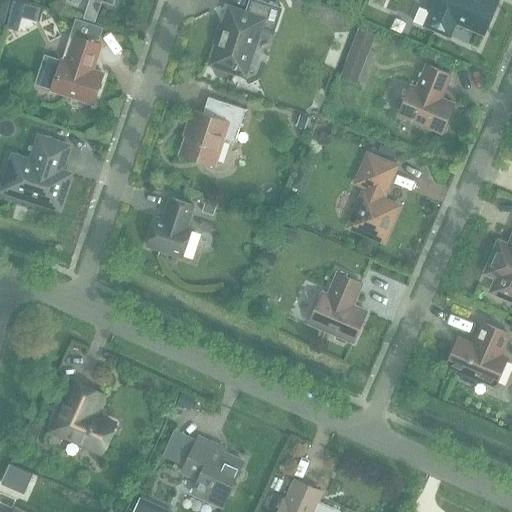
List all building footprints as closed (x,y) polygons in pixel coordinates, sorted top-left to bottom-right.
[(261,26),(274,31),(281,9),(256,0),(250,0),(246,13),(229,7),(224,24),(221,31),(219,30),(215,42),(217,43),(210,63),(235,72),(236,67),(241,68),(249,45),(254,47),(261,26)] [(498,0),(433,0),(428,11),(436,14),(430,28),(450,37),(456,23),(483,34),(498,0)] [(373,30),(359,24),(352,38),(367,44),(373,30)] [(75,35),(75,36),(70,34),(62,59),(61,59),(51,89),(93,103),(103,73),(92,69),(101,44),(75,35)] [(454,103),(442,97),(452,75),(426,64),(416,87),(411,84),(398,114),(442,133),(454,103)] [(223,138),(235,141),(246,109),(208,96),(203,113),(193,109),(187,126),(189,126),(180,154),(214,165),(223,138)] [(60,159),(64,160),(69,146),(39,137),(31,161),(13,155),(2,190),(17,194),(18,197),(31,201),(34,200),(59,208),(70,174),(57,169),(60,159)] [(383,192),(384,192),(395,166),(369,155),(358,181),(368,185),(365,193),(364,192),(350,226),(383,240),(397,206),(380,199),(383,192)] [(191,228),(187,227),(194,205),(170,197),(163,219),(157,217),(147,246),(182,257),(191,228)] [(511,240),(509,247),(499,242),(487,272),(498,277),(492,290),(511,298),(511,240)] [(366,311),(352,305),(361,283),(338,273),(328,295),(322,292),(310,322),(335,333),(335,339),(345,343),(349,339),(353,341),(366,311)] [(506,358),(499,355),(508,333),(483,322),(473,344),(458,338),(447,364),(463,370),(460,379),(476,385),(480,377),(495,384),(506,358)] [(51,429),(101,451),(113,423),(91,413),(101,393),(73,380),(51,429)] [(191,493),(221,506),(234,478),(232,477),(240,460),(212,448),(214,443),(197,435),(182,471),(197,478),(191,493)] [(33,473),(10,464),(3,481),(25,491),(33,473)] [(337,511),(315,502),(320,491),(295,479),(285,500),(282,499),(276,511),(337,511)] [(133,498),(127,511),(128,511),(138,511),(143,502),(133,498)]
